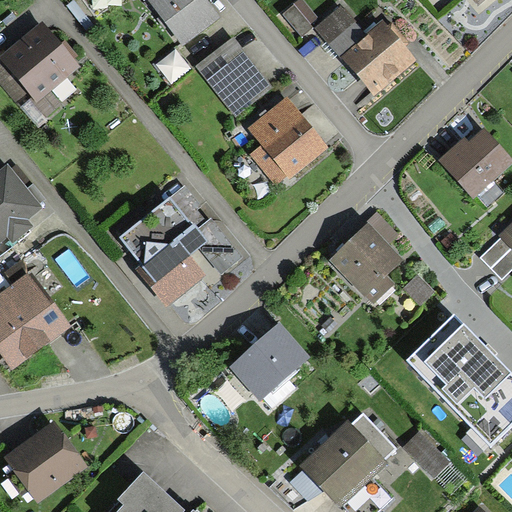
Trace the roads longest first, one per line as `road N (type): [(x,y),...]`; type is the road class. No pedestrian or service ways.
road 1 (residential): [(134,386),(236,304),(385,161)]
road 2 (residential): [(385,161),(244,0)]
road 3 (residential): [(134,386),(271,511)]
road 4 (residential): [(385,161),(511,31)]
road 5 (residential): [(0,404),(134,386)]
